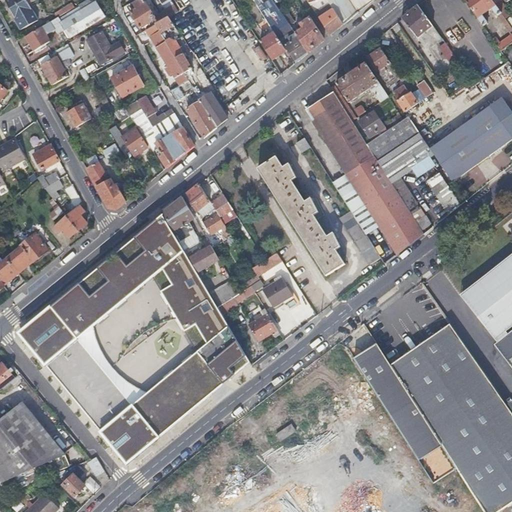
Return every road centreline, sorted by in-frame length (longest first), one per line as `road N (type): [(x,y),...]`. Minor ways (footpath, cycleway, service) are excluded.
road 1 (unclassified): [(130,486),(511,185)]
road 2 (tertiary): [(397,0),(109,235)]
road 3 (residential): [(109,235),(0,34)]
road 4 (residential): [(0,327),(130,486)]
road 5 (tertiary): [(109,235),(0,326)]
